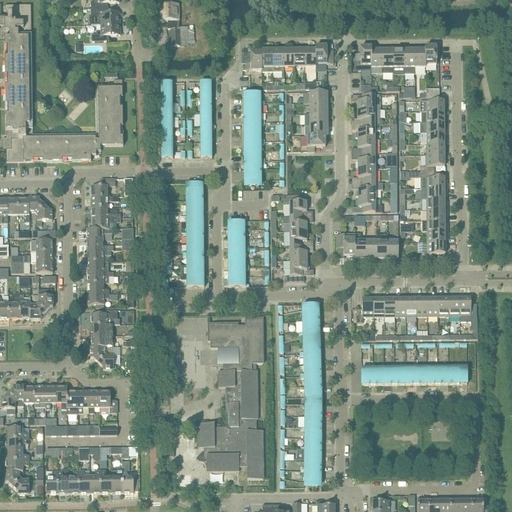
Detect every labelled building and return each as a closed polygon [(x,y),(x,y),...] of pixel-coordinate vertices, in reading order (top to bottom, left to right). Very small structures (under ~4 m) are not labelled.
[(118,0),(94,0),(95,3),(90,4),(90,10),(105,10),(105,4),(119,4),(118,0)] [(178,5),(167,6),(157,6),(158,23),(168,22),(168,30),(170,30),(171,47),(180,47),(179,27),(178,5)] [(4,39),(4,40),(4,49),(10,49),(10,59),(5,59),(5,78),(10,78),(11,87),(5,87),(5,107),(11,106),(11,116),(5,116),(6,140),(11,140),(11,149),(6,149),(6,163),(33,163),(33,158),(43,157),(43,163),(62,163),(62,157),(72,157),(72,163),(91,162),(91,157),(96,157),(96,147),(123,147),(123,137),(117,137),(117,127),(123,127),(123,108),(117,108),(117,98),(122,98),(122,81),(114,81),(114,84),(107,85),(107,89),(98,89),(99,141),(96,141),(96,138),(26,139),(26,126),(30,126),(28,39),(19,39),(19,36),(18,32),(15,32),(15,30),(23,30),(23,31),(26,31),(26,32),(31,32),(31,6),(5,6),(5,11),(6,11),(6,14),(7,14),(7,22),(5,22),(5,19),(0,18),(0,28),(3,28),(3,32),(5,35),(9,34),(9,39),(4,39)] [(105,15),(105,10),(90,10),(91,24),(94,26),(100,26),(120,25),(119,15),(105,15)] [(120,25),(100,26),(101,32),(98,32),(96,34),(96,36),(91,36),(92,43),(106,42),(106,37),(120,36),(120,25)] [(188,27),(179,27),(180,47),(189,46),(188,27)] [(315,51),(304,51),(304,69),(316,68),(315,48),(315,51)] [(326,48),(315,48),(316,68),(316,66),(333,66),(333,53),(326,53),(326,48)] [(425,69),(425,48),(424,48),(425,51),(415,51),(415,69),(425,69)] [(433,48),(425,48),(425,66),(436,66),(436,51),(436,48),(433,48)] [(272,74),(272,51),(270,51),(270,49),(265,49),(265,51),(261,51),(261,54),(261,72),(262,72),(262,74),(272,74)] [(356,62),(353,62),(354,72),(371,72),(371,49),(360,49),(360,55),(355,56),(356,62)] [(382,75),(382,51),(371,51),(371,49),(371,72),(371,75),(382,75)] [(283,51),(272,51),(272,74),(283,74),(283,69),(283,51)] [(294,69),(294,51),(283,51),(283,69),(294,69)] [(304,69),(304,51),(294,51),(294,69),(304,69)] [(393,51),(382,51),(382,75),(393,75),(393,69),(393,51)] [(403,69),(403,51),(393,51),(393,69),(403,69)] [(415,51),(403,51),(403,69),(403,76),(415,76),(415,69),(415,51)] [(261,72),(261,54),(250,54),(250,64),(246,64),(246,72),(261,72)] [(161,100),(172,100),(172,84),(160,84),(161,100)] [(200,99),(211,99),(211,84),(200,84),(200,99)] [(54,99),(63,108),(74,99),(65,89),(54,99)] [(426,90),(426,95),(426,99),(439,99),(439,90),(426,90)] [(327,94),(303,94),(303,105),(309,105),(327,105),(327,94)] [(250,95),(243,95),(243,105),(260,105),(264,105),(264,102),(260,102),(260,95),(253,95),(250,95)] [(357,111),(379,111),(380,111),(380,96),(374,96),(372,96),(362,96),(362,102),(357,102),(357,111)] [(211,99),(200,99),(200,114),(211,114),(211,99)] [(172,115),(172,100),(161,100),(161,115),(172,115)] [(425,114),(444,114),(444,102),(434,102),(425,103),(425,114)] [(260,105),(243,105),(243,115),(261,114),(261,107),(264,107),(264,105),(260,105)] [(327,116),(327,105),(309,105),(309,116),(327,116)] [(379,111),(357,111),(357,120),(362,120),(362,126),(379,126),(379,111)] [(211,129),(211,114),(200,114),(200,129),(211,129)] [(261,114),(243,115),(243,124),(261,124),(264,124),(264,121),(261,121),(261,114)] [(444,114),(425,114),(421,114),(422,125),(444,124),(444,114)] [(172,130),(172,115),(161,115),(161,130),(172,130)] [(309,116),(304,116),(304,127),(310,127),(327,127),(327,125),(329,125),(329,119),(327,119),(327,116),(309,116)] [(261,124),(243,124),(243,134),(261,134),(261,126),(264,126),(264,124),(261,124)] [(444,124),(422,125),(419,125),(419,135),(421,135),(444,135),(444,124)] [(362,132),(358,132),(358,141),(374,141),(374,132),(379,132),(379,126),(362,126),(362,132)] [(327,137),(327,127),(310,127),(310,137),(310,138),(325,137),(327,137)] [(212,144),(211,129),(200,129),(200,144),(212,144)] [(172,130),(161,130),(161,145),(172,145),(172,130)] [(261,134),(243,134),(243,143),(261,143),(264,143),(264,141),(261,141),(261,134)] [(444,146),(444,135),(421,135),(421,146),(426,146),(444,146)] [(310,138),(310,137),(307,137),(307,153),(314,153),(314,148),(325,148),(325,137),(310,138)] [(374,141),(358,141),(358,150),(363,150),(363,156),(374,155),(374,141)] [(261,143),(243,143),(244,153),(261,153),(261,146),(264,146),(264,143),(261,143)] [(212,159),(212,144),(200,144),(200,159),(212,159)] [(172,145),(161,145),(161,160),(173,160),(172,145)] [(444,146),(426,146),(426,157),(444,157),(444,146)] [(261,153),(244,153),(244,163),(265,162),(264,160),(261,160),(261,153)] [(374,155),(363,156),(363,161),(358,161),(358,170),(375,170),(374,155)] [(444,157),(426,157),(426,167),(420,168),(420,174),(434,174),(434,168),(444,168),(444,157)] [(265,162),(244,163),(244,172),(261,172),(261,165),(265,165),(265,162)] [(375,185),(375,170),(358,170),(358,179),(363,179),(363,185),(375,185)] [(261,172),(244,172),(244,183),(261,183),(261,172)] [(434,174),(420,174),(420,190),(421,190),(447,190),(447,184),(444,184),(444,179),(434,179),(434,174)] [(132,180),(124,181),(124,198),(132,198),(132,180)] [(91,199),(107,199),(106,188),(115,188),(115,181),(100,181),(100,187),(91,188),(91,199)] [(375,185),(363,185),(363,190),(358,191),(358,193),(356,193),(356,198),(358,198),(358,200),(375,200),(375,192),(382,192),(382,185),(375,185)] [(447,190),(421,190),(421,201),(426,201),(445,201),(445,196),(447,196),(447,190)] [(185,202),(203,202),(203,191),(185,191),(185,202)] [(289,219),(301,219),(301,213),(306,213),(306,203),(302,203),(302,197),(285,197),(285,204),(289,204),(289,219)] [(28,199),(28,200),(28,214),(33,214),(35,215),(44,206),(39,202),(39,199),(28,199)] [(107,199),(91,199),(91,210),(107,210),(107,204),(118,203),(118,199),(107,199)] [(28,200),(17,201),(17,217),(23,217),(23,225),(29,225),(28,214),(28,200)] [(375,200),(358,200),(358,209),(363,208),(363,215),(382,214),(382,207),(375,207),(375,200)] [(17,217),(17,201),(7,201),(7,217),(17,217)] [(445,205),(445,201),(426,201),(426,212),(447,212),(447,205),(445,205)] [(186,210),(182,210),(182,213),(186,213),(203,213),(203,202),(186,202),(186,210)] [(44,206),(35,215),(37,216),(37,228),(42,228),(42,222),(52,222),(52,211),(49,211),(44,206)] [(107,210),(91,210),(92,221),(121,220),(121,216),(107,216),(107,210)] [(447,212),(426,212),(426,223),(445,223),(445,218),(447,218),(447,212)] [(186,213),(182,213),(182,215),(186,215),(186,224),(203,224),(203,213),(186,213)] [(301,219),(289,219),(282,219),(283,226),(289,226),(290,233),(306,233),(306,224),(301,224),(301,219)] [(121,220),(92,221),(92,231),(113,230),(117,230),(117,225),(122,225),(121,220)] [(445,223),(426,223),(420,223),(420,234),(427,234),(447,233),(447,227),(445,227),(445,223)] [(186,224),(181,224),(181,235),(182,235),(186,235),(203,234),(203,232),(203,224),(186,224)] [(227,240),(245,240),(245,229),(227,229),(227,240)] [(92,231),(87,231),(87,243),(102,242),(102,236),(113,236),(113,230),(92,231)] [(126,230),(121,230),(122,241),(133,241),(133,230),(130,230),(126,230)] [(307,242),(306,233),(290,233),(290,248),(302,248),(302,242),(307,242)] [(447,240),(447,233),(427,234),(427,244),(445,244),(445,239),(447,240)] [(186,235),(182,235),(182,237),(186,237),(186,245),(203,245),(203,234),(186,235)] [(355,242),(355,235),(344,235),(344,236),(337,236),(336,250),(344,250),(343,257),(354,257),(354,260),(355,260),(355,242)] [(355,242),(355,260),(365,260),(365,243),(360,243),(360,235),(355,235),(355,242)] [(376,243),(376,260),(387,260),(387,243),(387,236),(376,236),(376,243)] [(245,240),(227,240),(227,250),(245,250),(248,250),(248,247),(245,247),(245,240)] [(52,242),(30,242),(30,253),(36,253),(52,253),(52,242)] [(102,242),(87,243),(87,253),(112,253),(112,248),(102,248),(102,242)] [(376,243),(365,243),(365,260),(376,260),(376,243)] [(387,243),(387,260),(398,260),(398,243),(387,243)] [(445,244),(427,244),(427,255),(421,255),(421,261),(435,261),(435,255),(445,255),(445,244)] [(186,254),(183,254),(183,256),(186,256),(204,256),(203,245),(186,245),(186,254)] [(0,247),(0,258),(8,258),(8,253),(8,249),(8,247),(0,247)] [(302,248),(290,248),(290,263),(307,263),(307,254),(302,254),(302,248)] [(245,250),(227,250),(228,259),(245,259),(245,252),(248,252),(248,250),(245,250)] [(52,264),(52,253),(36,253),(36,264),(52,264)] [(112,253),(87,253),(87,264),(103,264),(103,257),(108,257),(112,257),(112,253)] [(17,254),(11,254),(11,258),(11,264),(24,265),(24,258),(17,258),(17,254)] [(186,256),(183,256),(183,259),(186,259),(186,267),(204,267),(204,256),(186,256)] [(245,259),(228,259),(228,269),(248,269),(248,266),(245,266),(245,259)] [(307,263),(290,263),(290,277),(286,278),(286,284),(304,284),(304,277),(302,277),(302,272),(307,271),(307,270),(309,269),(309,265),(307,264),(307,263)] [(24,265),(11,264),(11,270),(11,275),(24,275),(24,265)] [(52,264),(36,264),(36,275),(52,275),(52,264)] [(103,264),(87,264),(87,275),(108,275),(108,270),(108,264),(103,264)] [(186,267),(180,267),(180,278),(204,278),(204,267),(186,267)] [(248,269),(228,269),(228,279),(245,278),(245,271),(248,271),(248,269)] [(8,283),(8,278),(8,270),(0,270),(0,282),(8,283)] [(108,275),(87,275),(87,286),(103,286),(114,286),(114,279),(113,275),(108,275)] [(204,278),(180,278),(180,282),(186,282),(186,289),(204,289),(204,278)] [(245,278),(228,279),(228,288),(249,288),(248,286),(245,286),(245,278)] [(28,279),(19,279),(19,291),(29,290),(28,279)] [(103,291),(103,286),(87,286),(88,297),(108,296),(108,291),(103,291)] [(37,306),(46,316),(53,309),(53,298),(52,298),(52,291),(38,291),(38,304),(37,306)] [(109,301),(108,296),(88,297),(88,307),(95,307),(95,310),(104,310),(103,301),(109,301)] [(449,318),(449,297),(442,297),(442,300),(438,300),(438,318),(449,318)] [(455,297),(449,297),(449,318),(459,318),(459,300),(455,300),(455,297)] [(384,319),(384,298),(377,298),(377,300),(373,301),(373,319),(384,319)] [(390,298),(384,298),(384,319),(395,319),(395,300),(390,300),(390,298)] [(399,300),(395,300),(395,319),(405,318),(405,298),(399,298),(399,300)] [(412,298),(405,298),(405,318),(416,318),(416,300),(412,300),(412,298)] [(420,300),(416,300),(416,318),(427,318),(427,298),(420,298),(420,300)] [(438,318),(438,300),(433,300),(433,298),(427,298),(427,318),(438,318)] [(2,300),(0,299),(0,320),(8,320),(8,305),(2,305),(2,300)] [(14,305),(8,305),(8,320),(19,320),(19,300),(14,300),(14,305)] [(30,300),(19,300),(19,320),(30,320),(30,308),(30,300)] [(459,318),(459,323),(470,323),(470,331),(477,331),(477,316),(471,316),(471,300),(459,300),(459,318)] [(373,319),(373,301),(362,301),(362,311),(356,311),(356,324),(363,324),(363,319),(373,319)] [(35,308),(30,308),(30,320),(30,321),(41,321),(46,316),(37,306),(35,308)] [(91,327),(112,327),(112,321),(117,320),(117,312),(106,312),(106,316),(91,316),(91,327)] [(319,323),(319,312),(302,312),(302,323),(319,323)] [(257,404),(256,389),(257,389),(257,388),(256,388),(256,383),(256,373),(257,373),(257,372),(256,372),(256,365),(262,365),(261,365),(261,350),(260,335),(261,335),(260,320),(261,320),(245,320),(245,327),(238,327),(237,327),(223,328),(223,327),(222,327),(222,328),(208,328),(208,327),(207,327),(207,343),(210,343),(210,350),(222,350),(222,366),(223,366),(223,373),(218,373),(219,373),(219,389),(227,389),(227,397),(225,397),(226,429),(214,429),(214,425),(198,425),(198,433),(199,433),(199,449),(198,449),(206,449),(206,473),(207,473),(207,472),(238,472),(238,473),(239,473),(239,469),(247,469),(247,481),(263,481),(263,480),(262,480),(262,470),(262,465),(263,465),(263,464),(262,464),(262,449),(263,449),(263,448),(262,448),(262,433),(263,433),(263,432),(256,432),(256,421),(258,421),(258,420),(257,420),(257,405),(257,404)] [(302,332),(299,332),(299,334),(320,334),(319,323),(302,323),(302,332)] [(112,334),(112,327),(91,327),(91,338),(112,338),(112,334)] [(320,334),(299,334),(299,337),(302,337),(303,345),(320,344),(320,334)] [(91,348),(90,348),(90,349),(107,349),(112,349),(112,343),(112,338),(91,338),(91,348)] [(303,353),(299,353),(299,356),(320,355),(320,344),(303,345),(303,353)] [(107,349),(90,349),(90,359),(93,359),(98,364),(106,356),(107,357),(113,357),(112,349),(107,349)] [(320,355),(299,356),(299,358),(303,358),(303,366),(321,366),(320,355)] [(106,356),(98,364),(103,368),(103,371),(113,371),(113,365),(120,365),(120,357),(113,357),(107,357),(106,356)] [(390,369),(382,369),(383,386),(393,386),(393,369),(393,365),(390,365),(390,369)] [(395,365),(393,365),(393,369),(393,386),(404,386),(403,369),(395,369),(395,365)] [(411,369),(403,369),(404,386),(414,386),(414,369),(414,365),(411,365),(411,369)] [(416,365),(414,365),(414,369),(414,386),(425,386),(424,369),(416,369),(416,365)] [(433,369),(424,369),(425,386),(435,386),(435,365),(433,365),(433,369)] [(438,365),(435,365),(435,386),(446,386),(446,368),(438,369),(438,365)] [(303,375),(300,375),(300,377),(321,377),(321,366),(303,366),(303,375)] [(372,386),(372,366),(370,366),(370,369),(361,369),(361,387),(372,386)] [(383,386),(382,369),(374,369),(374,366),(372,366),(372,386),(383,386)] [(456,368),(446,368),(446,386),(456,386),(456,368)] [(456,368),(456,386),(467,385),(467,375),(467,368),(456,368)] [(321,377),(300,377),(300,380),(304,380),(304,388),(321,388),(321,377)] [(13,391),(8,395),(17,403),(15,405),(15,408),(23,407),(23,405),(23,388),(22,388),(22,386),(15,386),(15,388),(13,388),(13,391)] [(34,405),(34,389),(24,389),(24,388),(23,388),(23,405),(34,405)] [(67,388),(56,389),(56,405),(61,405),(61,411),(67,411),(67,388)] [(67,388),(67,411),(67,416),(78,416),(78,415),(77,393),(67,393),(67,388)] [(304,388),(304,399),(322,399),(321,388),(304,388)] [(45,389),(34,389),(34,405),(34,410),(45,410),(45,389)] [(56,405),(56,389),(45,389),(45,410),(45,411),(50,411),(50,405),(56,405)] [(88,393),(77,393),(78,415),(83,415),(83,417),(88,417),(88,415),(88,393)] [(99,393),(88,393),(88,415),(94,415),(94,409),(99,409),(99,393)] [(110,393),(99,393),(99,409),(109,409),(109,414),(116,414),(116,415),(117,415),(117,402),(110,402),(110,393)] [(4,400),(1,400),(1,411),(7,411),(7,416),(15,416),(15,411),(15,408),(15,405),(17,403),(8,395),(4,400)] [(322,407),(304,407),(304,418),(322,418),(322,407)] [(301,427),(300,429),(321,429),(322,418),(304,418),(304,427),(301,427)] [(45,438),(56,437),(56,429),(56,426),(45,426),(45,427),(45,438)] [(300,429),(300,432),(304,432),(304,440),(321,440),(321,429),(300,429)] [(5,440),(28,440),(28,436),(22,436),(22,430),(5,430),(5,440)] [(28,440),(5,440),(6,452),(23,451),(22,446),(28,446),(28,440)] [(300,448),(300,451),(321,451),(321,440),(304,440),(304,448),(300,448)] [(100,449),(89,450),(89,456),(94,456),(94,462),(100,462),(100,449)] [(111,456),(111,449),(100,449),(100,462),(107,462),(107,456),(111,456)] [(57,460),(57,450),(45,450),(46,457),(50,456),(50,460),(57,460)] [(67,450),(57,450),(57,460),(59,460),(59,456),(67,456),(67,450)] [(89,450),(85,450),(78,450),(79,462),(89,462),(89,456),(89,450)] [(137,450),(129,450),(129,458),(137,458),(137,456),(137,450)] [(23,457),(23,451),(6,452),(6,462),(28,462),(28,457),(23,457)] [(297,451),(297,461),(304,461),(321,462),(321,451),(300,451),(297,451)] [(280,453),(280,461),(284,461),(293,461),(293,456),(284,456),(284,453),(280,453)] [(300,470),(300,472),(304,472),(321,472),(321,462),(304,461),(304,470),(300,470)] [(29,468),(28,462),(6,462),(6,473),(23,473),(23,468),(29,468)] [(129,464),(122,464),(122,472),(122,495),(133,495),(133,493),(138,493),(138,480),(133,480),(133,478),(127,478),(127,472),(129,472),(129,464)] [(62,473),(57,473),(57,496),(68,496),(68,479),(68,471),(62,471),(62,473)] [(116,478),(111,478),(111,495),(122,495),(122,472),(116,472),(116,478)] [(321,484),(321,472),(304,472),(304,483),(321,484)] [(23,473),(6,473),(5,473),(5,484),(8,484),(13,489),(21,480),(19,479),(19,473),(23,473)] [(57,496),(57,473),(52,473),(52,479),(46,479),(46,496),(57,496)] [(73,478),(68,479),(68,496),(79,496),(79,473),(73,473),(73,478)] [(83,473),(79,473),(79,496),(89,495),(89,478),(83,478),(83,473)] [(95,478),(89,478),(89,495),(101,495),(100,473),(95,473),(95,478)] [(111,495),(111,478),(105,478),(105,473),(100,473),(101,495),(111,495)] [(23,482),(21,480),(13,489),(18,494),(18,496),(29,496),(29,492),(35,492),(35,487),(36,487),(43,487),(43,481),(36,482),(23,482)] [(417,511),(428,511),(429,502),(418,502),(417,511)] [(439,511),(440,502),(429,502),(428,511),(439,511)] [(450,511),(450,502),(440,502),(439,511),(450,511)] [(461,511),(461,502),(450,502),(450,511),(461,511)] [(472,511),(472,502),(461,502),(461,511),(472,511)] [(483,502),(472,502),(472,511),(487,511),(488,508),(483,508),(483,502)] [(372,511),(394,511),(394,505),(393,504),(389,504),(389,503),(372,503),(372,511)]
